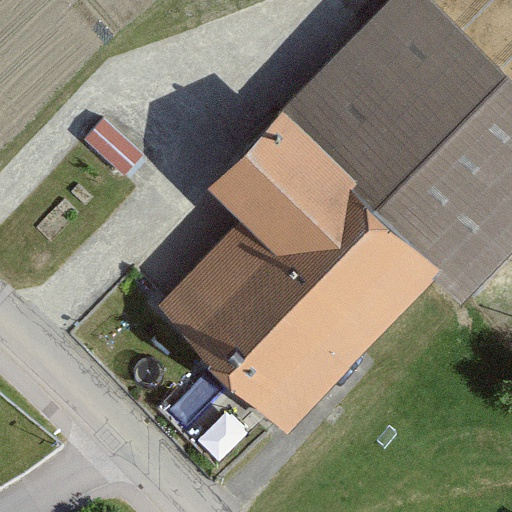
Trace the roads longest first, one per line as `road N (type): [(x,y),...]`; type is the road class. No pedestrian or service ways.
road 1 (unclassified): [(0,324),(133,451)]
road 2 (residential): [(133,451),(12,511)]
